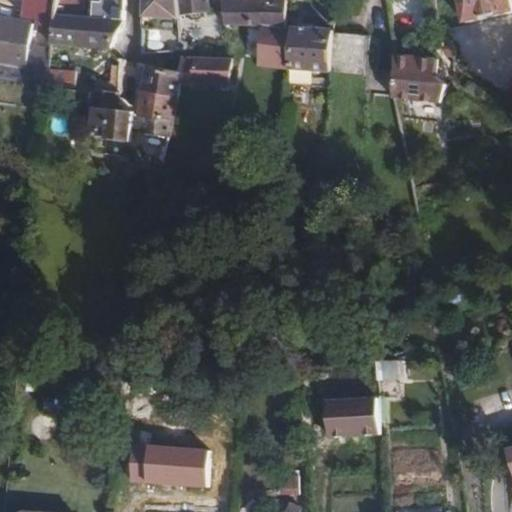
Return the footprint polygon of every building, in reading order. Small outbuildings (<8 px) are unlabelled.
[(175,0),(176,13),(184,12),(193,17),(196,16),(200,10),(207,10),(205,0),(175,0)] [(220,0),(223,22),(236,21),(261,23),(257,63),(289,66),(292,26),(284,25),(284,1),(283,0),(220,0)] [(459,0),(470,40),(502,34),(498,14),(511,11),(511,3),(511,0),(459,0)] [(57,11),(53,41),(110,46),(124,21),(124,17),(82,13),(57,11)] [(0,21),(0,65),(24,70),(31,27),(0,21)] [(292,26),(289,66),(327,71),(332,29),(292,26)] [(332,29),(327,71),(364,75),(369,34),(332,29)] [(141,37),(139,52),(182,49),(182,48),(183,41),(178,38),(177,34),(141,37)] [(394,70),(393,96),(437,101),(447,83),(434,75),(435,57),(391,54),(394,70)] [(178,81),(180,81),(226,81),(231,56),(181,55),(180,56),(178,68),(179,69),(178,81)] [(115,93),(90,89),(89,108),(106,110),(106,125),(97,125),(96,135),(102,135),(106,138),(129,141),(130,128),(169,135),(180,81),(178,81),(179,69),(178,68),(145,62),(142,77),(136,113),(132,113),(132,110),(116,106),(117,93),(115,93)] [(47,68),(44,83),(73,87),(75,71),(47,68)]
